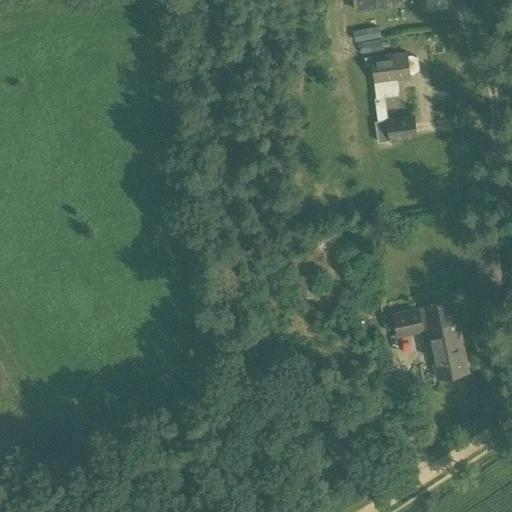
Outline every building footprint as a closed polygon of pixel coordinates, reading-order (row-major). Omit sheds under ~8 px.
[(354,0),(356,9),(366,8),(397,4),(397,2),(402,2),(404,0),(354,0)] [(355,42),(381,37),(379,26),(353,31),(355,42)] [(362,53),(384,50),(382,39),(360,42),(362,53)] [(408,56),(407,52),(368,57),(365,58),(366,66),(376,65),(378,81),(410,77),(410,74),(413,73),(418,69),(417,58),(411,56),(408,56)] [(372,99),(375,120),(385,118),(382,97),(372,99)] [(417,138),(414,115),(386,118),(386,120),(374,122),(377,143),(389,141),(417,138)] [(495,239),(473,243),(476,259),(498,254),(495,239)] [(501,267),(479,271),(483,289),(505,284),(504,284),(501,267)] [(316,276),(298,275),(298,297),(315,297),(316,276)] [(460,331),(454,299),(392,312),(397,336),(430,331),(432,337),(440,377),(469,371),(460,331)]
